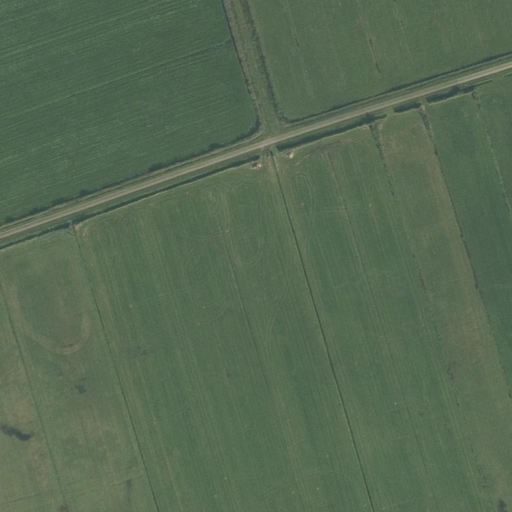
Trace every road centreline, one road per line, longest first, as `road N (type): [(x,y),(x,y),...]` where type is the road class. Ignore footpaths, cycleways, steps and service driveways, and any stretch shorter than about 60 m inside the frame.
road 1 (unclassified): [(0,238),(275,139),(511,66)]
road 2 (track): [(275,139),(235,0)]
